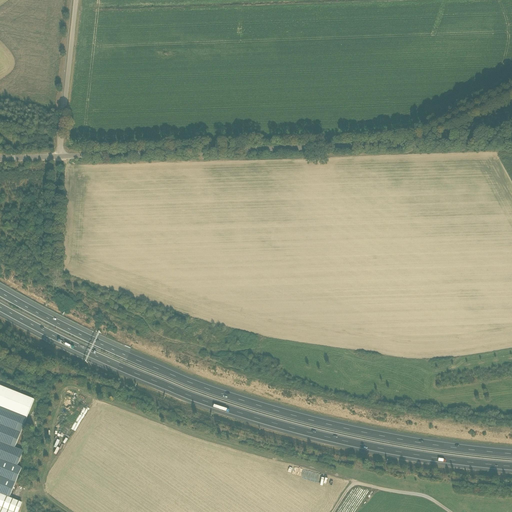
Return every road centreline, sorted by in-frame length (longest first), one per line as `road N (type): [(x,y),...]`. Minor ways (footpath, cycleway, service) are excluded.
road 1 (track): [(511,350),(453,359),(440,369),(213,352),(155,336),(111,298),(41,276),(33,252),(0,231)]
road 2 (motorway): [(511,453),(412,441),(260,404),(136,360),(0,292)]
road 3 (motorway): [(0,307),(89,353),(259,417),(399,452),(511,465)]
road 4 (track): [(72,511),(42,490),(64,386),(184,433),(352,483)]
road 5 (unclassified): [(59,156),(420,142)]
road 6 (unclassified): [(75,0),(59,156)]
road 7 (track): [(449,511),(427,496),(352,483),(333,511)]
